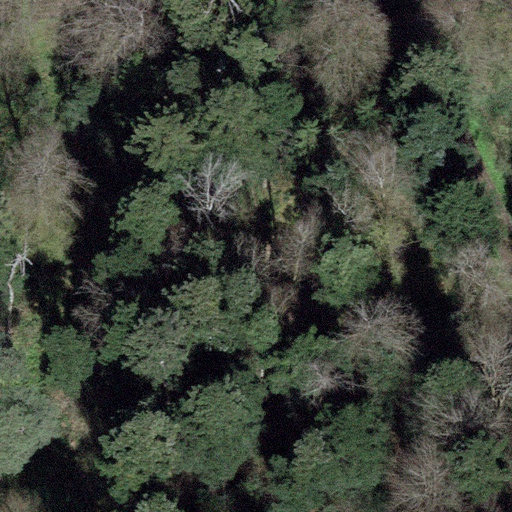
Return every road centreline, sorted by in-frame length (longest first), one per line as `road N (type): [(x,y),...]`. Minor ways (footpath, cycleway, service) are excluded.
road 1 (track): [(511,232),(394,0)]
road 2 (track): [(0,20),(183,0)]
